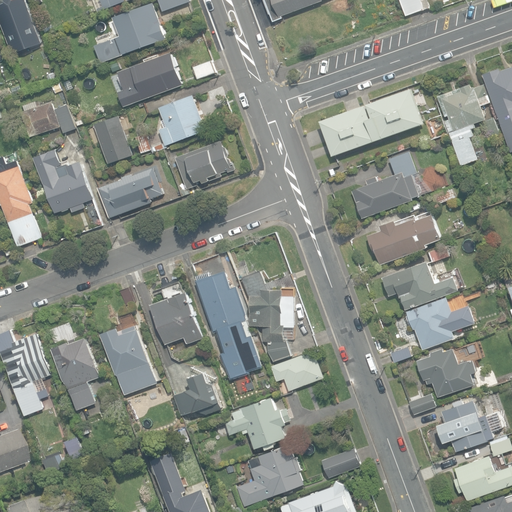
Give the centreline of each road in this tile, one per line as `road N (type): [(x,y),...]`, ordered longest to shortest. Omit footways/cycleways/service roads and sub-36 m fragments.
road 1 (residential): [(300,193),(417,511)]
road 2 (residential): [(300,193),(0,306)]
road 3 (residential): [(269,106),(511,20)]
